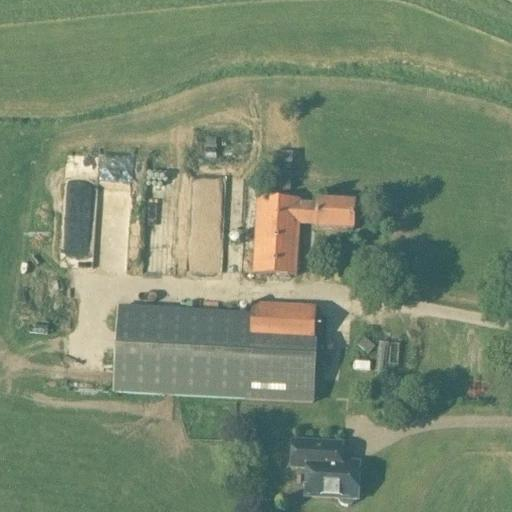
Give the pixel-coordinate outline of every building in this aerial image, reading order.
[(292,190),(292,152),(271,152),(271,190),(292,190)] [(223,181),(190,180),(188,269),(221,270),(223,181)] [(254,275),(297,277),(300,226),(318,227),(318,229),(354,231),(355,204),(319,202),(319,204),(301,203),(301,200),(258,199),(254,275)] [(316,351),(315,351),(317,307),(253,304),(252,318),(119,311),(113,394),(314,403),(316,351)] [(360,462),(345,461),(346,443),(320,442),(292,441),(291,467),(311,468),(309,496),(338,497),(338,501),(340,505),(344,507),(348,507),(352,505),(355,502),(355,498),(358,498),(360,462)]
